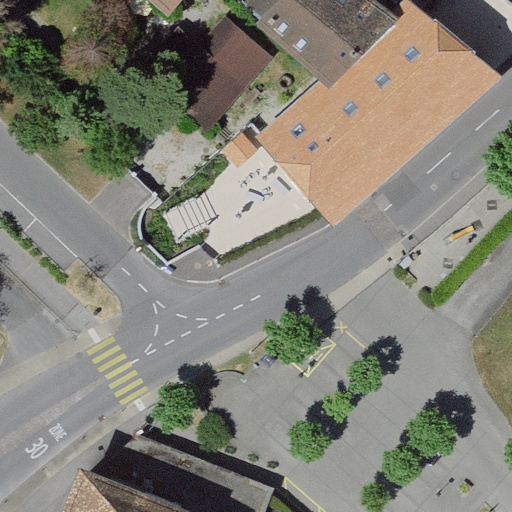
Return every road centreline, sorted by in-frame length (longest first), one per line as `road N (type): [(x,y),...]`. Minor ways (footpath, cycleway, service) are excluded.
road 1 (tertiary): [(511,114),(385,228),(325,268),(186,333)]
road 2 (unclassified): [(0,148),(186,333)]
road 3 (tertiary): [(186,333),(0,441)]
